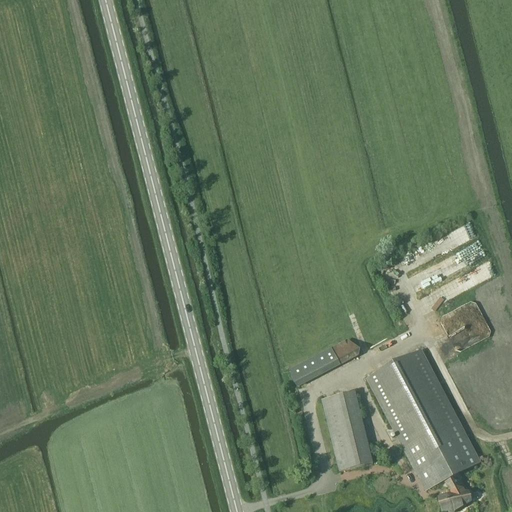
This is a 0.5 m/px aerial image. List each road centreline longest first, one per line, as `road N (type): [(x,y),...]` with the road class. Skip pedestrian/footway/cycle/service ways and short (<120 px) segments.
road 1 (tertiary): [(236,511),(104,0)]
road 2 (track): [(421,336),(471,434),(480,441),(511,436)]
